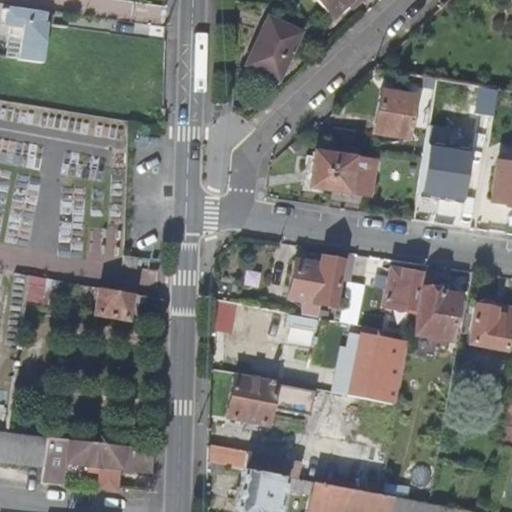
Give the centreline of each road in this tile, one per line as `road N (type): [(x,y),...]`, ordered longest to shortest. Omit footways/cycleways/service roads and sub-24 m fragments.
road 1 (tertiary): [(188,207),(178,511)]
road 2 (residential): [(413,0),(247,154),(242,217)]
road 3 (residential): [(242,217),(511,262)]
road 4 (tertiary): [(193,0),(188,207)]
road 5 (unknown): [(192,22),(28,0)]
